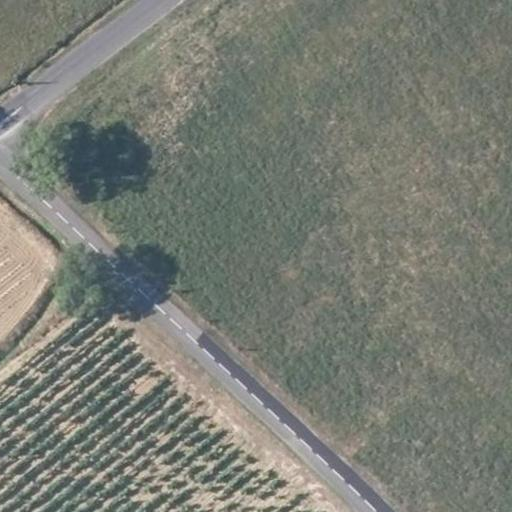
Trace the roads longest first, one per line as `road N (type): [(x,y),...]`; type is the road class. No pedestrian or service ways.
road 1 (tertiary): [(375,511),(0,164)]
road 2 (tertiary): [(0,119),(162,0)]
